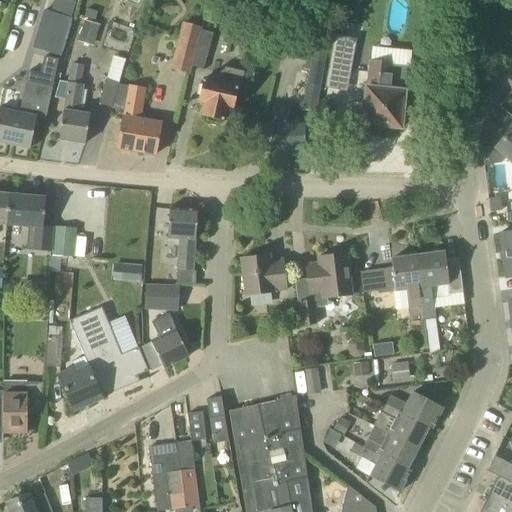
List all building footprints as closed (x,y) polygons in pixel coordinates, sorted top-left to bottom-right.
[(218,23),(222,7),(208,3),(204,20),(218,23)] [(60,57),(72,18),(43,9),(31,48),(60,57)] [(84,21),(79,40),(95,44),(100,26),(84,21)] [(189,73),(191,67),(200,30),(201,27),(184,22),(172,69),(189,73)] [(200,30),(191,67),(202,70),(211,33),(200,30)] [(346,92),(356,40),(335,37),(327,79),(325,88),(346,92)] [(315,112),(325,52),(307,49),(304,69),(307,70),(301,109),(315,112)] [(112,108),(118,85),(126,60),(113,57),(99,104),(112,108)] [(79,113),(83,85),(79,85),(83,65),(69,63),(66,80),(58,79),(55,98),(65,100),(64,111),(63,111),(58,140),(85,144),(90,115),(79,113)] [(411,68),(370,63),(368,63),(366,88),(365,87),(361,125),(384,127),(384,129),(386,132),(393,133),(396,130),(396,129),(401,129),(403,107),(404,107),(408,104),(408,98),(406,95),(404,94),(405,90),(407,90),(409,89),(411,68)] [(233,109),(241,74),(224,70),(221,84),(203,80),(198,101),(205,103),(202,117),(207,118),(206,122),(218,125),(219,120),(223,121),(226,108),(233,109)] [(45,120),(52,88),(24,83),(17,114),(0,109),(0,142),(30,149),(36,118),(45,120)] [(140,120),(145,90),(118,85),(112,108),(125,111),(123,117),(117,149),(155,156),(161,123),(140,120)] [(276,125),(277,153),(304,153),(304,122),(287,121),(290,107),(280,108),(276,125)] [(511,128),(495,149),(496,149),(511,162),(511,128)] [(482,164),(495,163),(494,150),(481,150),(482,164)] [(0,224),(6,225),(9,196),(0,194),(0,224)] [(46,199),(24,197),(9,196),(6,225),(27,227),(26,231),(38,232),(37,251),(51,252),(53,228),(43,227),(46,199)] [(197,210),(171,208),(170,208),(167,239),(179,240),(177,264),(169,263),(157,262),(157,263),(145,262),(144,282),(177,285),(178,270),(193,271),(197,210)] [(76,230),(54,227),(51,255),(73,257),(76,230)] [(511,232),(499,234),(505,279),(511,277),(511,232)] [(424,310),(425,320),(440,318),(439,308),(433,309),(432,299),(449,297),(449,295),(463,293),(458,259),(445,260),(445,252),(416,256),(423,310),(424,310)] [(317,258),(318,264),(306,265),(310,296),(322,294),(322,299),(352,296),(347,254),(317,258)] [(270,256),(262,257),(240,259),(245,296),(274,293),(274,292),(287,291),(283,260),(271,261),(270,256)] [(423,313),(424,320),(425,320),(424,310),(423,310),(416,256),(391,259),(392,269),(375,271),(378,294),(406,291),(409,316),(423,313)] [(127,265),(126,282),(141,283),(142,266),(127,265)] [(177,311),(178,288),(146,286),(145,309),(177,311)] [(301,327),(316,325),(314,301),(298,303),(301,327)] [(148,372),(137,348),(120,355),(116,346),(119,345),(117,340),(114,341),(100,309),(70,322),(85,360),(90,358),(102,385),(103,384),(108,396),(140,383),(137,376),(148,372)] [(160,338),(141,346),(153,370),(162,365),(164,369),(188,357),(187,355),(175,330),(171,323),(173,323),(169,314),(152,322),(160,338)] [(62,337),(61,337),(62,328),(48,327),(47,336),(46,336),(45,367),(61,368),(62,337)] [(97,387),(102,385),(90,358),(85,360),(73,365),(74,368),(58,375),(73,411),(102,399),(97,387)] [(368,363),(354,365),(355,378),(370,376),(368,363)] [(405,364),(391,366),(393,383),(408,381),(405,364)] [(308,396),(320,394),(316,367),(305,369),(308,396)] [(4,422),(3,422),(3,434),(8,434),(10,436),(13,436),(17,436),(19,436),(22,434),(27,434),(27,410),(42,410),(43,383),(15,383),(15,395),(4,395),(4,422)] [(399,412),(429,428),(432,430),(443,408),(413,393),(407,405),(390,396),(385,405),(399,412)] [(311,511),(295,397),(229,412),(245,511),(311,511)] [(222,398),(221,398),(206,400),(209,420),(225,417),(222,398)] [(399,412),(385,405),(381,414),(375,426),(418,449),(429,428),(399,412)] [(202,412),(187,414),(191,442),(206,440),(202,412)] [(378,455),(407,470),(418,449),(375,426),(368,439),(363,448),(377,455),(378,455)] [(511,442),(510,441),(503,438),(497,450),(496,451),(497,451),(491,463),(491,462),(490,464),(491,464),(487,471),(498,476),(498,475),(511,482),(511,442)] [(149,448),(155,495),(157,511),(158,511),(199,506),(195,470),(191,442),(149,448)] [(377,455),(363,448),(359,457),(376,466),(369,478),(399,493),(410,471),(407,470),(378,455),(377,455)] [(511,511),(511,482),(498,475),(498,476),(491,489),(490,490),(491,491),(487,498),(486,498),(486,499),(479,511),(511,511)] [(375,511),(375,508),(374,507),(347,486),(342,506),(341,506),(342,511),(375,511)] [(52,511),(45,494),(31,499),(29,495),(7,504),(9,511),(52,511)] [(85,499),(85,511),(102,511),(102,499),(85,499)]
